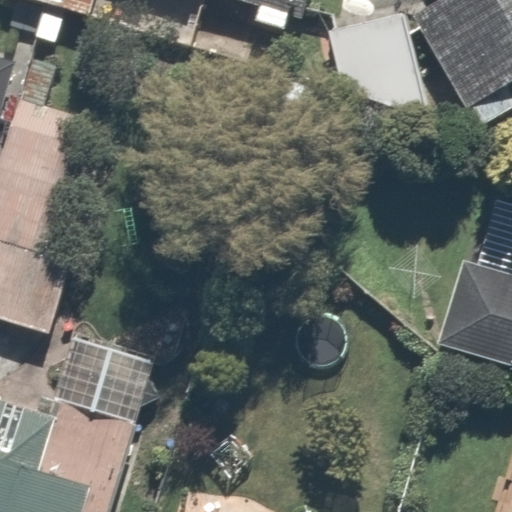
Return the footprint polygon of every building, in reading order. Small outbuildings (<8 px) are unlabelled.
[(100,0),(32,0),(97,15),(100,0)] [(325,0),(255,0),(323,15),(325,0)] [(511,0),(460,0),(461,2),(420,25),(473,124),(511,103),(511,0)] [(402,25),(330,36),(348,153),(420,142),(402,25)] [(0,142),(21,74),(0,68),(0,142)] [(122,129),(31,103),(0,212),(0,324),(62,342),(122,129)] [(511,216),(491,211),(449,371),(511,387),(511,216)] [(130,511),(155,423),(0,379),(0,511),(130,511)]
